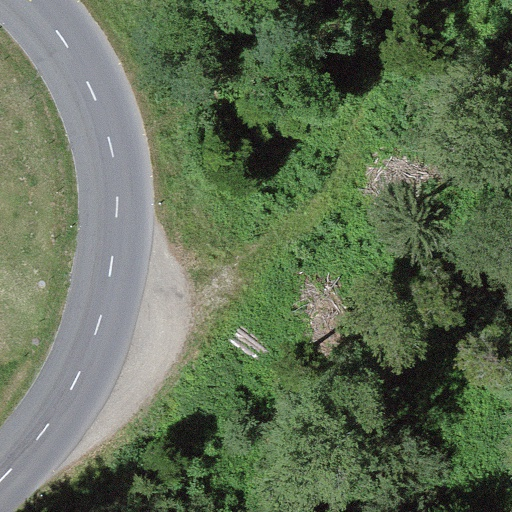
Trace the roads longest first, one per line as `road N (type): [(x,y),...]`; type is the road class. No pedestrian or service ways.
road 1 (track): [(26,452),(287,245),(467,0)]
road 2 (tertiary): [(0,475),(26,452),(110,304),(135,152),(78,46),(25,0)]
